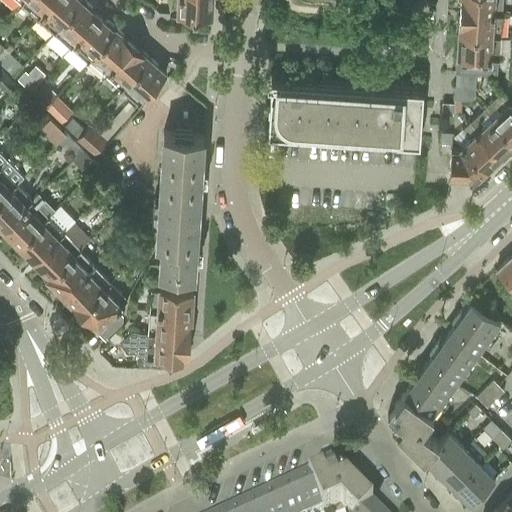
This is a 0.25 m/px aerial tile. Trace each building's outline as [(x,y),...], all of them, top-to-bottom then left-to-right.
[(23,0),(20,3),(37,18),(52,0),(23,0)] [(52,0),(37,18),(53,33),(82,0),(52,0)] [(62,56),(70,47),(98,15),(92,10),(91,7),(83,0),(82,0),(53,33),(46,41),(62,56)] [(211,0),(169,0),(169,12),(211,15),(211,0)] [(460,3),(459,12),(501,14),(502,0),(458,0),(458,1),(460,3)] [(457,23),(456,34),(500,36),(501,14),(459,12),(459,20),(457,23)] [(70,47),(86,62),(116,29),(107,21),(104,21),(98,15),(70,47)] [(89,61),(104,74),(132,43),(116,29),(86,62),(87,63),(89,61)] [(500,36),(456,34),(455,44),(457,47),(456,56),(486,58),(499,58),(500,36)] [(104,74),(121,89),(149,58),(132,43),(104,74)] [(9,53),(0,63),(14,76),(23,65),(9,53)] [(456,56),(454,72),(474,73),(474,72),(485,72),(486,58),(456,56)] [(149,58),(121,89),(137,104),(165,72),(149,58)] [(25,70),(17,79),(30,91),(38,82),(25,70)] [(454,72),(454,85),(474,86),(474,76),(474,73),(454,72)] [(422,88),(271,78),(267,131),(419,142),(422,88)] [(30,91),(29,92),(43,106),(53,96),(38,82),(30,91)] [(474,86),(454,85),(453,98),(470,99),(473,97),(474,86)] [(511,104),(501,91),(483,108),(511,139),(511,104)] [(53,96),(43,106),(56,118),(66,108),(53,96)] [(500,156),(511,143),(511,139),(483,108),(468,122),(500,156)] [(63,126),(77,139),(86,129),(72,116),(63,126)] [(48,118),(39,129),(55,144),(64,134),(48,118)] [(454,135),(462,144),(486,169),(500,156),(468,122),(454,135)] [(77,139),(76,140),(92,155),(105,140),(98,134),(89,126),(86,129),(77,139)] [(163,131),(158,201),(198,204),(203,134),(163,131)] [(448,172),(448,176),(452,177),(476,178),(486,169),(462,144),(457,148),(449,148),(449,158),(448,172)] [(0,196),(15,183),(22,175),(7,159),(0,165),(0,196)] [(0,227),(1,228),(31,199),(15,183),(0,196),(0,227)] [(113,185),(104,192),(111,202),(115,199),(119,201),(123,197),(113,185)] [(31,199),(1,228),(7,235),(8,239),(12,242),(16,244),(17,245),(47,215),(54,209),(41,196),(37,192),(31,199)] [(145,271),(158,272),(193,274),(198,204),(158,201),(155,242),(160,243),(159,264),(150,263),(145,271)] [(26,254),(33,261),(63,232),(47,215),(17,245),(18,246),(19,250),(22,253),(26,254)] [(125,219),(118,226),(125,233),(132,226),(125,219)] [(40,271),(48,279),(79,248),(63,232),(33,261),(40,268),(40,271)] [(138,236),(130,243),(139,252),(146,245),(138,236)] [(48,279),(64,295),(93,266),(78,250),(80,249),(79,248),(48,279)] [(498,265),(495,268),(509,283),(511,285),(511,253),(498,265)] [(64,295),(80,311),(109,282),(93,266),(64,295)] [(150,288),(148,311),(191,314),(192,290),(193,274),(158,272),(157,288),(150,288)] [(109,282),(80,311),(105,337),(122,321),(122,314),(117,310),(122,305),(121,304),(126,300),(126,298),(109,282)] [(475,353),(499,320),(470,299),(446,332),(475,353)] [(148,311),(147,333),(190,336),(191,314),(148,311)] [(190,336),(147,333),(130,332),(119,343),(136,344),(136,360),(139,364),(164,365),(165,358),(182,359),(188,354),(190,336)] [(452,386),(475,353),(446,332),(423,365),(452,386)] [(428,418),(452,386),(423,365),(399,397),(428,418)] [(491,380),(474,396),(485,407),(502,391),(491,380)] [(394,405),(388,413),(393,416),(395,417),(401,423),(396,430),(422,456),(437,441),(437,440),(421,429),(428,418),(399,397),(394,405)] [(475,403),(466,411),(472,417),(480,408),(475,403)] [(491,437),(497,443),(505,435),(499,429),(491,437)] [(422,456),(437,472),(463,446),(447,430),(437,440),(437,441),(422,456)] [(505,435),(497,443),(502,448),(510,440),(505,435)] [(463,446),(437,472),(453,487),(478,462),(487,453),(472,438),(463,446)] [(478,462),(453,487),(468,503),(494,477),(478,462)] [(321,511),(335,505),(339,503),(347,511),(364,511),(370,506),(344,480),(327,488),(321,472),(306,479),(321,511)] [(279,511),(320,511),(321,511),(306,479),(271,495),(279,511)] [(493,509),(490,511),(511,511),(511,490),(509,494),(493,509)] [(236,511),(279,511),(271,495),(237,511),(236,511)]
